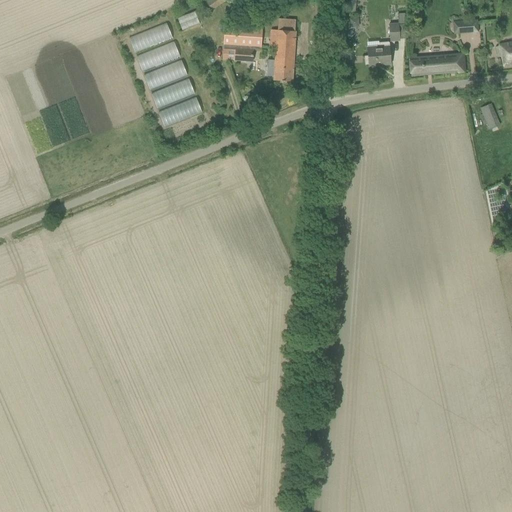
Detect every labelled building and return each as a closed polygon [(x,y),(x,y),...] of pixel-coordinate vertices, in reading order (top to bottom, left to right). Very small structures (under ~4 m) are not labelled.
[(216,0),(207,6),(211,12),(224,3),(221,0),(216,0)] [(182,30),(200,24),(195,12),(178,18),(182,30)] [(357,17),(349,18),(350,26),(358,25),(357,17)] [(477,20),(469,21),(470,33),(478,32),(477,20)] [(276,30),(273,30),(271,30),(270,48),(275,48),(274,61),(268,61),(267,76),(273,77),(273,81),(292,82),(296,22),(277,21),(276,30)] [(166,23),(128,37),(133,53),(172,39),(166,23)] [(398,24),(389,24),(391,42),(399,41),(398,25),(398,24)] [(453,28),(453,34),(469,32),(468,26),(453,28)] [(253,48),(261,48),(263,30),(225,27),(224,45),(253,48)] [(106,59),(118,57),(115,42),(103,45),(106,59)] [(135,56),(141,72),(179,58),(173,42),(135,56)] [(368,65),(368,66),(391,65),(389,42),(379,43),(379,47),(377,47),(367,48),(367,57),(365,57),(366,65),(368,65)] [(511,42),(498,45),(499,46),(495,47),(497,58),(501,57),(503,66),(511,64),(511,42)] [(224,45),(223,60),(252,62),(253,48),(224,45)] [(97,49),(85,53),(98,89),(106,86),(109,93),(112,92),(97,49)] [(463,53),(409,57),(410,76),(464,72),(463,62),(463,53)] [(143,75),(148,90),(186,76),(181,60),(143,75)] [(150,93),(156,109),(194,94),(188,79),(150,93)] [(126,104),(132,119),(142,115),(134,94),(130,96),(132,101),(126,104)] [(195,97),(157,112),(163,128),(202,112),(195,97)] [(480,108),(489,129),(499,125),(490,104),(480,108)] [(118,108),(108,113),(114,125),(124,121),(118,108)] [(502,229),(511,230),(511,220),(503,219),(502,229)]
